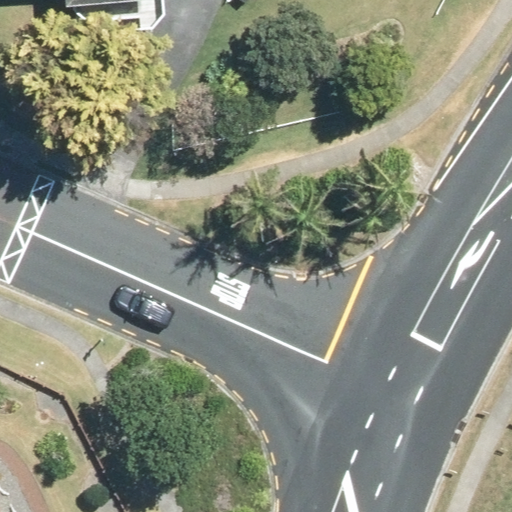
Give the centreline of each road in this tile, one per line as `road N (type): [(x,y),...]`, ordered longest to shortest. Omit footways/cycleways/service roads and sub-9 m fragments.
road 1 (residential): [(0,217),(401,388)]
road 2 (tertiary): [(511,179),(401,388)]
road 3 (tertiary): [(401,388),(355,511)]
